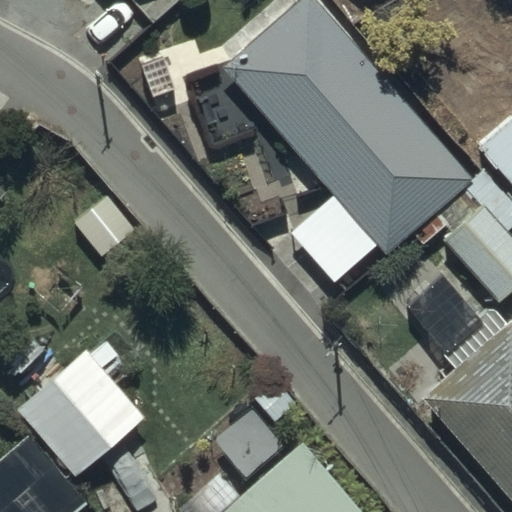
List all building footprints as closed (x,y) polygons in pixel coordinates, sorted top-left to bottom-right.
[(327,0),(291,0),(219,61),(373,244),(467,165),(327,0)] [(511,108),(477,135),(511,180),(511,108)] [(424,216),(495,295),(511,279),(511,230),(503,221),(511,213),(511,197),(482,164),(424,216)] [(452,354),(418,383),(511,493),(511,307),(509,303),(502,309),(494,301),(443,344),(452,354)] [(78,342),(14,399),(77,470),(141,412),(78,342)] [(63,511),(83,494),(24,425),(0,445),(0,511),(63,511)] [(368,511),(302,431),(234,488),(215,465),(177,497),(189,511),(368,511)]
